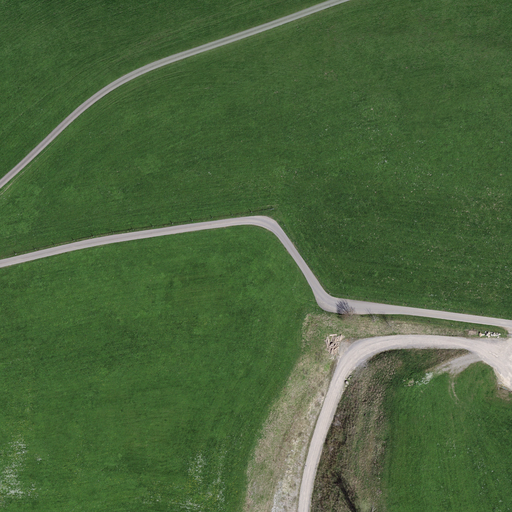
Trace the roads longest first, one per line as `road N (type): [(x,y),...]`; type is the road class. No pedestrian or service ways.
road 1 (track): [(511,326),(323,298),(274,227),(252,220),(0,267)]
road 2 (track): [(0,186),(128,81),(353,0)]
